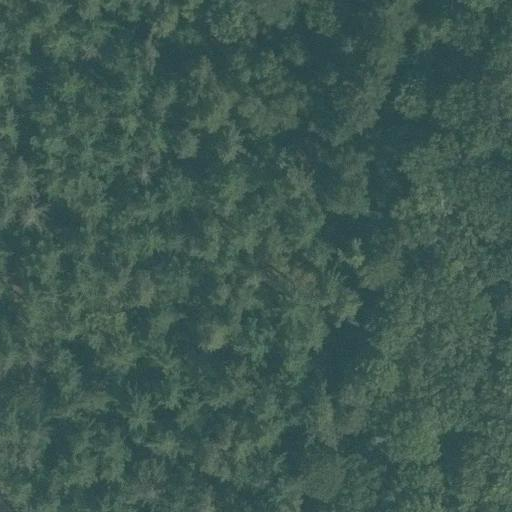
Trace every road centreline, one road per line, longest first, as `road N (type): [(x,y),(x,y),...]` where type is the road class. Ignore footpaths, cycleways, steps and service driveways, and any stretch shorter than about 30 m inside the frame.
road 1 (primary): [(372,511),(500,0)]
road 2 (unclassified): [(440,511),(511,217)]
